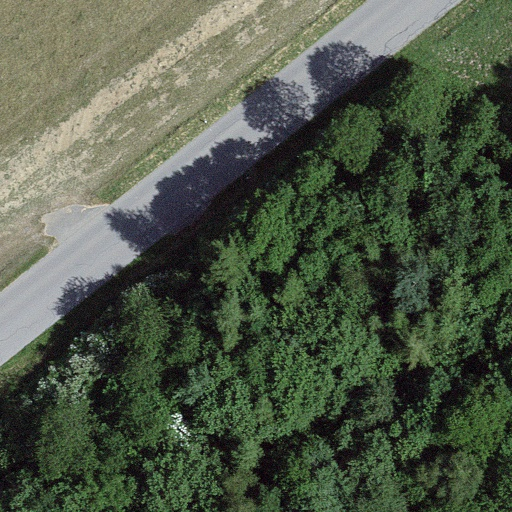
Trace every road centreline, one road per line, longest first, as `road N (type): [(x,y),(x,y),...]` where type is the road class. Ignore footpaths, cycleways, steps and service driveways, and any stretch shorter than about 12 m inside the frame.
road 1 (unclassified): [(426,0),(0,339)]
road 2 (track): [(0,441),(109,256)]
